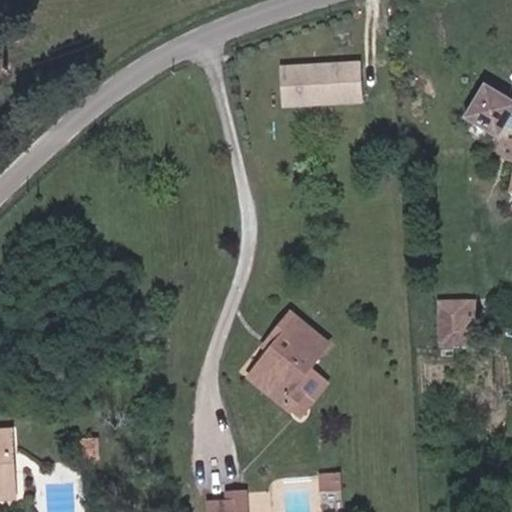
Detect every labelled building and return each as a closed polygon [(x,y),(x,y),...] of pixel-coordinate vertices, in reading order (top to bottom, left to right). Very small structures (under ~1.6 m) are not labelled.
[(363,56),(279,66),(284,108),(367,99),(363,56)] [(467,122),(499,142),(506,132),(511,121),(511,104),(487,89),(467,122)] [(446,303),(444,345),(480,346),(481,320),(472,320),(472,304),(446,303)] [(481,320),(482,304),(472,304),(472,320),(481,320)] [(284,350),(256,384),(295,417),(313,396),(304,388),(331,354),(295,323),(277,344),(284,350)] [(277,344),(249,377),(256,384),(284,350),(277,344)] [(0,504),(2,504),(0,457),(0,453),(11,454),(11,437),(0,436),(0,504)] [(0,457),(2,504),(12,503),(11,454),(0,453),(0,457)] [(322,489),(345,487),(343,470),(321,472),(322,489)] [(246,511),(246,498),(220,500),(221,507),(220,511),(246,511)]
